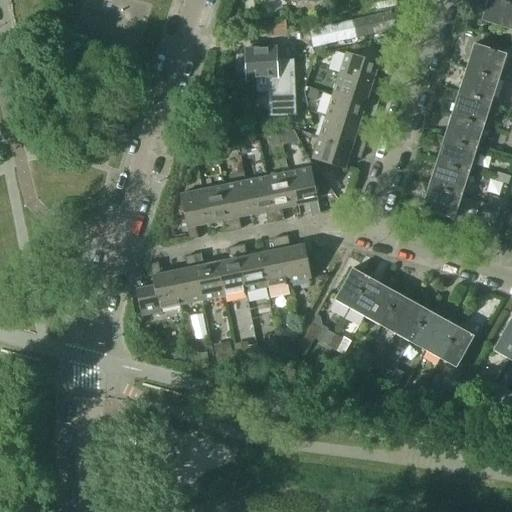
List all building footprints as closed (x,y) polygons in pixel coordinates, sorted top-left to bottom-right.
[(511,5),(496,0),(487,0),(480,21),(511,31),(511,5)] [(308,32),(311,49),(393,30),(389,14),(308,32)] [(284,25),(266,26),(267,42),(285,41),(284,25)] [(376,43),(374,51),(386,54),(388,46),(376,43)] [(473,45),(465,70),(497,80),(505,55),(473,45)] [(275,48),(245,50),(246,80),(256,79),(257,96),(267,95),(268,120),(296,119),(294,63),(276,64),(275,48)] [(378,64),(345,53),(338,75),(371,85),(375,72),(386,76),(389,68),(378,64)] [(465,70),(458,92),(490,103),(497,80),(465,70)] [(371,85),(338,75),(332,96),(376,110),(378,102),(367,99),(371,85)] [(309,90),(306,98),(315,102),(318,93),(309,90)] [(458,92),(450,115),(483,126),(490,103),(458,92)] [(376,110),(332,96),(325,117),(357,127),(362,114),(373,118),(376,110)] [(450,115),(443,139),(475,150),(483,126),(450,115)] [(357,127),(325,117),(318,138),(362,152),(365,144),(353,141),(357,127)] [(278,135),(269,137),(271,146),(279,144),(278,135)] [(362,152),(318,138),(311,160),(344,170),(348,156),(360,160),(362,152)] [(443,139),(436,162),(468,172),(475,150),(443,139)] [(248,142),(239,144),(242,155),(250,153),(248,142)] [(436,162),(428,185),(461,196),(468,172),(436,162)] [(310,169),(288,173),(295,207),(308,204),(311,216),(319,214),(317,202),(310,169)] [(288,173),(266,178),(275,223),(283,221),(281,209),(295,207),(288,173)] [(497,173),(495,181),(507,185),(510,177),(497,173)] [(266,178),(245,182),(252,215),(265,213),(268,224),(275,223),(266,178)] [(245,182),(223,186),(232,232),(240,230),(238,218),(252,215),(245,182)] [(428,185),(420,210),(453,220),(461,196),(428,185)] [(223,186),(202,191),(208,224),(222,221),(224,233),(232,232),(223,186)] [(186,229),(189,241),(197,239),(195,227),(208,224),(202,191),(179,195),(186,229)] [(490,196),(487,204),(500,208),(502,200),(490,196)] [(500,208),(487,204),(485,212),(497,216),(500,208)] [(289,249),(287,237),(279,238),(288,284),(310,279),(304,246),(289,249)] [(273,252),(260,255),(266,288),(288,284),(279,238),(271,240),(273,252)] [(236,247),(245,292),(266,288),(260,255),(246,257),(243,246),(236,247)] [(230,261),(217,263),(223,297),(245,292),(236,247),(228,249),(230,261)] [(203,266),(200,254),(193,256),(202,301),(223,297),(217,263),(203,266)] [(187,269),(173,272),(180,306),(202,301),(193,256),(185,258),(187,269)] [(157,263),(149,265),(151,277),(153,287),(135,290),(141,316),(159,312),(159,310),(180,306),(173,272),(160,275),(157,263)] [(367,278),(351,269),(334,301),(349,309),(367,278)] [(382,287),(367,278),(349,309),(365,318),(382,287)] [(397,295),(382,287),(365,318),(380,326),(397,295)] [(412,303),(397,295),(380,326),(395,335),(412,303)] [(427,312),(412,303),(395,335),(409,343),(427,312)] [(442,320),(427,312),(409,343),(425,351),(442,320)] [(457,328),(442,320),(425,351),(440,360),(457,328)] [(511,351),(511,321),(510,320),(492,351),(507,360),(511,351)] [(311,325),(291,361),(300,366),(314,340),(320,330),(311,325)] [(472,337),(457,328),(440,360),(455,368),(472,337)] [(287,329),(280,342),(291,348),(298,335),(287,329)] [(320,330),(314,340),(320,343),(325,333),(320,330)] [(325,333),(320,343),(327,347),(328,347),(334,335),(327,331),(325,333)] [(273,335),(263,338),(266,353),(277,351),(273,335)] [(343,337),(342,340),(336,351),(343,355),(351,342),(343,337)] [(255,345),(236,349),(239,363),(258,359),(255,345)] [(230,346),(214,349),(217,363),(233,359),(230,346)] [(351,360),(359,364),(365,353),(358,349),(351,360)] [(198,355),(191,356),(193,366),(195,366),(208,364),(206,353),(198,355)] [(402,374),(395,369),(388,381),(396,385),(402,374)] [(467,378),(448,413),(456,418),(475,383),(467,378)] [(481,391),(488,395),(494,383),(487,380),(481,391)] [(412,394),(419,398),(425,386),(418,382),(412,394)] [(511,393),(501,388),(494,383),(488,395),(504,404),(511,393)] [(446,398),(432,390),(425,386),(419,398),(426,402),(439,409),(446,398)]
